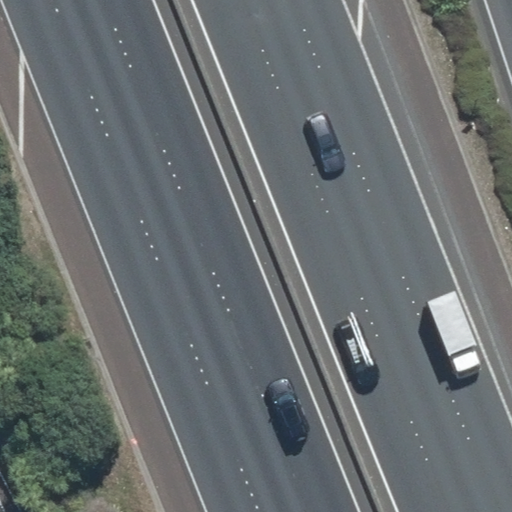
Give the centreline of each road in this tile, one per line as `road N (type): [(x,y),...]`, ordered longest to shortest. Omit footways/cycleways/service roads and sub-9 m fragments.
road 1 (motorway): [(303,511),(95,0)]
road 2 (motorway): [(247,0),(452,511)]
